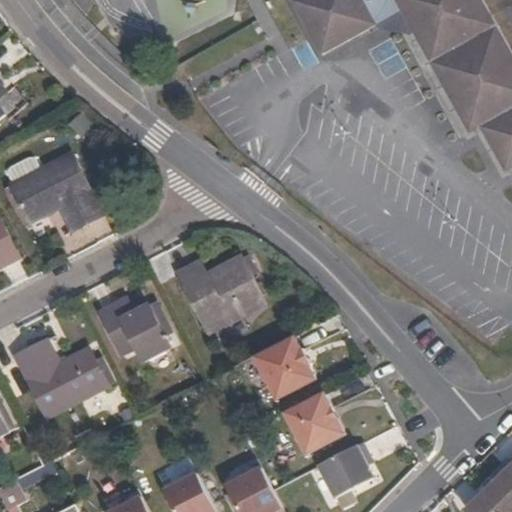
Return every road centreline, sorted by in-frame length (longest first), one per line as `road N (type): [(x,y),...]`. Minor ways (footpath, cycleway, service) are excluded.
road 1 (residential): [(233,191),(333,274),(485,436)]
road 2 (residential): [(15,0),(59,56),(233,191)]
road 3 (residential): [(0,323),(173,233),(233,191)]
